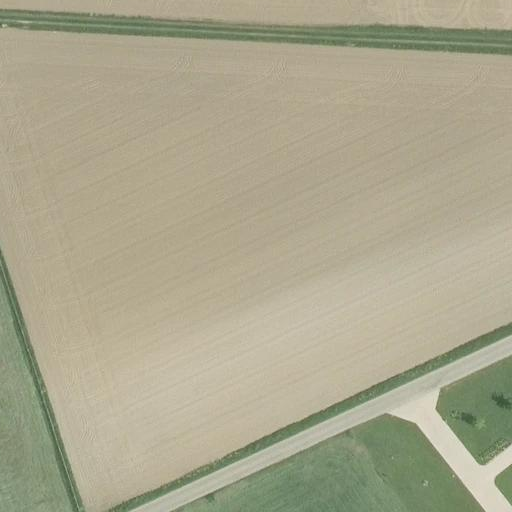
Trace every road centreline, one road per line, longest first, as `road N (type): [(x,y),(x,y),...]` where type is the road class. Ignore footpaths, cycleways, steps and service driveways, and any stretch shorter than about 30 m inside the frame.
road 1 (track): [(511,47),(0,15)]
road 2 (unclassified): [(151,511),(511,344)]
